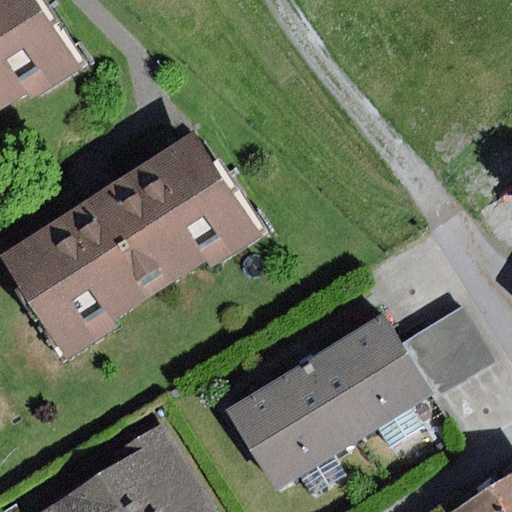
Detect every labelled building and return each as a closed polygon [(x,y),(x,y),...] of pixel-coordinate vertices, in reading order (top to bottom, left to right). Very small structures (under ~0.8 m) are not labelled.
[(0,0),(0,112),(29,95),(34,102),(82,72),(36,0),(0,0)] [(103,193),(4,257),(71,361),(120,330),(115,322),(210,261),(215,268),(263,238),(195,134),(103,193)] [(464,307),(435,325),(469,382),(498,364),(464,307)] [(349,338),(310,362),(359,443),(436,397),(403,344),(386,316),(349,338)] [(435,325),(403,344),(436,397),(438,400),(469,382),(435,325)] [(270,386),(231,410),(280,491),(359,443),(310,362),(270,386)] [(131,459),(46,511),(215,511),(220,510),(165,424),(125,450),(131,459)] [(511,511),(511,482),(464,511),(511,511)]
